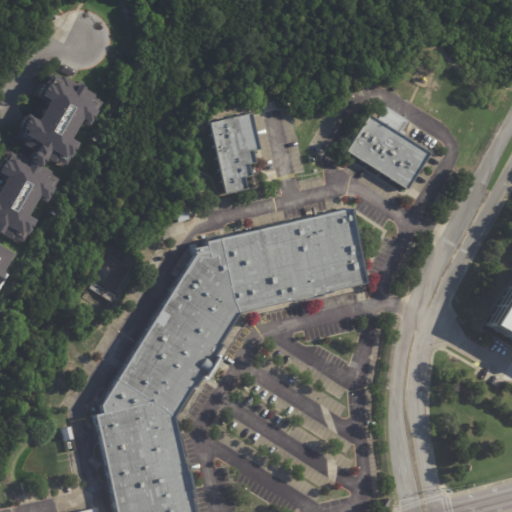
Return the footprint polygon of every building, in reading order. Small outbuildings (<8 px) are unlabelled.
[(37,199),(33,197),(23,214),(34,221),(21,243),(12,237),(10,240),(0,233),(0,245),(15,255),(4,273),(9,276),(0,290),(0,180),(1,179),(0,178),(0,160),(5,152),(14,157),(15,155),(23,159),(28,152),(29,150),(20,145),(22,143),(13,137),(17,131),(16,130),(24,117),(31,122),(44,101),(35,96),(48,75),(56,80),(58,77),(100,100),(94,111),(95,111),(86,126),(75,120),(66,138),(76,144),(63,166),(53,161),(52,163),(40,156),(35,165),(57,178),(42,202),(37,199)] [(254,148),(255,150),(248,151),(251,163),(244,164),(247,175),(240,177),(242,189),(221,194),(203,123),(245,112),(254,148)] [(387,128),(427,153),(404,190),(343,151),(365,115),(387,128)] [(176,222),(173,213),(185,209),(187,218),(176,222)] [(194,386),(191,391),(189,390),(169,421),(179,465),(180,465),(182,475),(185,474),(189,492),(188,493),(190,501),(189,502),(191,511),(109,511),(89,418),(96,416),(94,408),(188,257),(187,251),(200,248),(199,243),(347,210),(364,286),(235,315),(216,347),(210,359),(212,361),(199,381),(198,380),(194,386)] [(90,289),(107,299),(110,294),(104,290),(112,274),(114,275),(118,267),(124,270),(127,264),(109,255),(90,289)] [(511,340),(483,324),(511,271),(511,340)] [(70,436),(71,439),(62,441),(59,429),(68,427),(70,436)]
